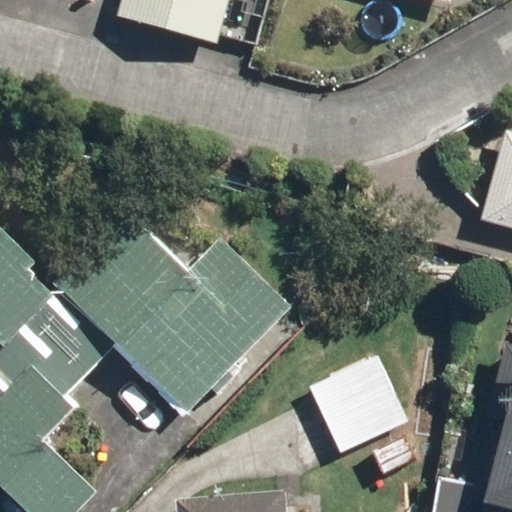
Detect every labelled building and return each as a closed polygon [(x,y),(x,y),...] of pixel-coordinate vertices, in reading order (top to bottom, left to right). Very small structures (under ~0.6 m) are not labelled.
[(123,0),(119,17),(214,44),(226,0),(123,0)] [(511,132),(506,130),(481,221),(511,229),(511,132)] [(188,416),(295,310),(222,237),(188,271),(128,211),(56,283),(188,416)] [(0,486),(26,511),(79,511),(98,492),(48,443),(82,408),(14,341),(58,297),(30,270),(37,262),(0,225),(0,486)] [(511,507),(511,344),(509,344),(491,415),(505,419),(484,500),(511,507)] [(341,454),(410,422),(380,359),(311,391),(341,454)] [(179,511),(290,511),(290,491),(178,498),(179,511)]
